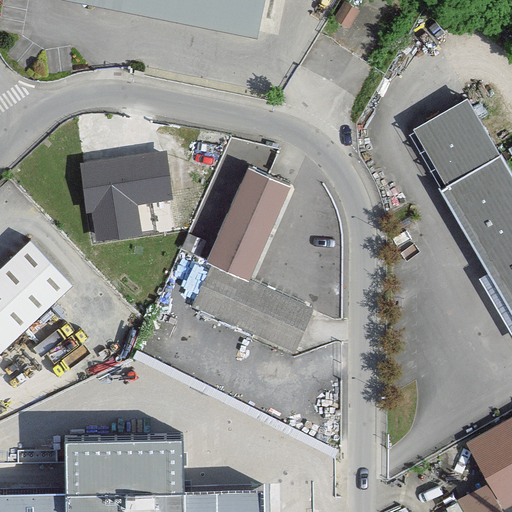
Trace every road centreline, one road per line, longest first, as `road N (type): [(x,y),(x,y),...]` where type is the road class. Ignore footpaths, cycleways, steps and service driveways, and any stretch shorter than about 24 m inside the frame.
road 1 (unclassified): [(362,467),(363,223),(327,151),(281,126),(107,94),(65,100),(31,125)]
road 2 (unknown): [(312,138),(343,44),(344,0)]
